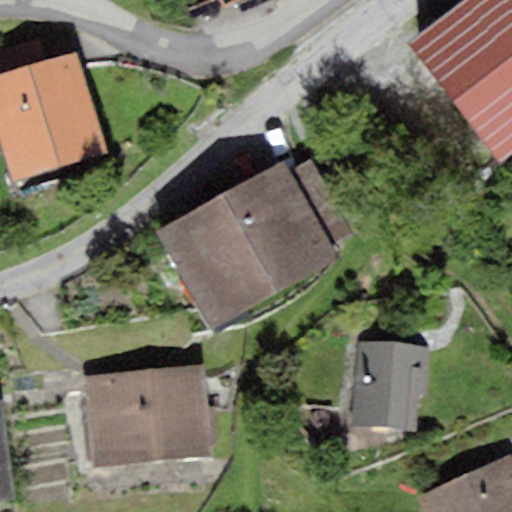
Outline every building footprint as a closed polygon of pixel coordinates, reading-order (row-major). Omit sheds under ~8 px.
[(511,0),(462,0),(407,42),(499,162),(511,152),(511,0)] [(0,51),(0,76),(48,61),(41,38),(0,51)] [(107,153),(75,52),(48,61),(0,76),(0,146),(12,184),(107,153)] [(288,176),(329,248),(353,234),(312,162),(288,176)] [(288,176),(281,164),(223,197),(279,295),(338,262),(329,248),(288,176)] [(279,295),(223,197),(155,236),(212,334),(279,295)] [(428,348),(354,343),(348,425),(412,429),(415,393),(425,394),(428,348)] [(202,365),(82,376),(90,466),(210,455),(202,365)] [(3,402),(0,402),(0,501),(15,499),(3,402)] [(511,511),(511,458),(511,456),(416,499),(422,511),(511,511)]
